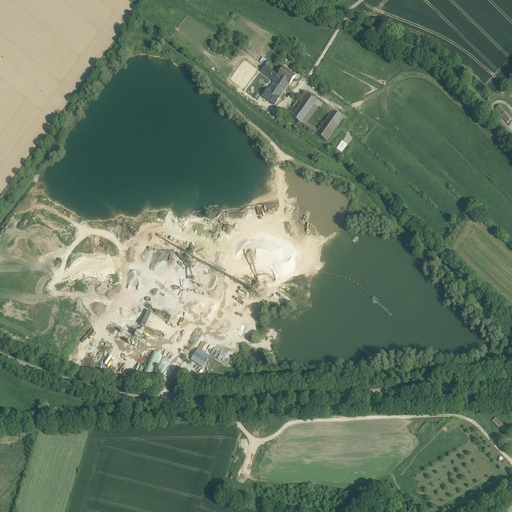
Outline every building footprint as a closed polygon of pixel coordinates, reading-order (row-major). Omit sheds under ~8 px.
[(274,82),(269,89),(268,89),(263,97),(275,106),(280,98),(289,85),(277,76),(278,75),(265,66),(261,72),(274,82)] [(296,76),(284,67),(278,75),(277,76),(289,85),(296,76)] [(304,92),(291,110),(295,112),(308,94),(304,92)] [(295,112),(291,117),(301,124),(318,101),(308,94),(295,112)] [(318,101),(301,124),(316,135),(319,132),(307,123),(318,107),(330,115),(333,112),(318,101)] [(511,120),(501,108),(497,112),(507,123),(511,120)] [(319,132),(316,135),(327,142),(343,119),(333,112),(330,115),(319,132)] [(342,141),(336,149),(342,153),(347,145),(342,141)] [(144,326),(151,313),(146,310),(140,324),(144,326)] [(140,338),(142,334),(135,331),(131,340),(140,344),(142,340),(140,338)] [(209,357),(198,350),(194,356),(195,357),(194,359),(198,362),(197,364),(202,368),(209,357)] [(153,351),(143,375),(152,378),(161,355),(153,351)] [(119,365),(115,377),(130,382),(133,372),(141,375),(145,364),(124,357),(123,359),(120,357),(117,365),(119,365)] [(496,418),(493,421),(504,431),(507,428),(496,418)]
